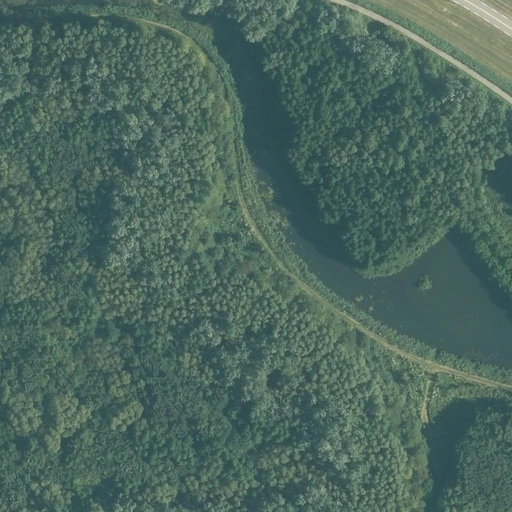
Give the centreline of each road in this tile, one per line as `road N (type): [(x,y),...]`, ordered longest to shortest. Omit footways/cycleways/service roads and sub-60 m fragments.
road 1 (track): [(0,14),(174,29),(215,67),(258,217),(283,265),(381,340)]
road 2 (track): [(381,340),(509,385)]
